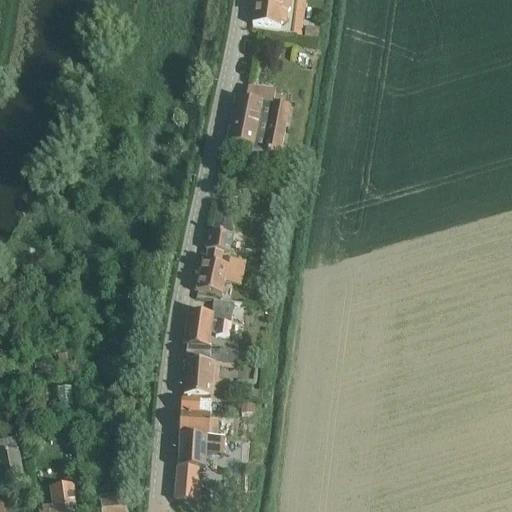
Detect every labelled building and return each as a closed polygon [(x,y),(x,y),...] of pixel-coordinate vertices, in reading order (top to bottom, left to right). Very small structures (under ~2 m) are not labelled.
[(290,14),(292,1),(282,0),(255,0),(252,27),(279,31),(280,24),(287,25),(288,14),(290,14)] [(304,3),(296,2),(292,37),(300,38),(304,3)] [(306,30),(305,40),(318,42),(319,32),(306,30)] [(245,104),(236,102),(226,152),(261,157),(278,160),(287,112),(271,109),(273,96),(248,91),(245,104)] [(234,209),(218,206),(214,230),(230,233),(234,209)] [(221,261),(220,267),(222,255),(230,256),(233,239),(209,235),(206,252),(208,253),(206,265),(203,264),(202,264),(196,293),(223,298),(225,286),(241,289),(246,265),(221,261)] [(189,314),(184,348),(187,348),(210,352),(210,351),(210,350),(208,349),(210,335),(216,336),(215,337),(215,340),(229,341),(230,331),(233,306),(215,304),(213,317),(212,317),(189,314)] [(187,348),(184,398),(210,400),(212,367),(218,367),(217,370),(234,372),(234,369),(247,370),(249,356),(218,352),(218,354),(210,354),(210,351),(210,352),(187,348)] [(99,359),(100,372),(118,371),(117,358),(99,359)] [(182,402),(180,438),(218,440),(218,423),(218,417),(210,417),(207,417),(208,403),(205,403),(200,403),(182,402)] [(240,406),(240,416),(251,417),(252,407),(240,406)] [(218,440),(180,438),(179,470),(176,502),(196,503),(199,475),(204,476),(204,470),(205,471),(206,457),(222,458),(224,449),(225,440),(218,440)] [(15,442),(0,444),(0,484),(1,490),(9,489),(25,485),(18,454),(15,442)] [(55,511),(47,511),(76,511),(74,498),(81,497),(79,487),(73,488),(52,491),(55,511)]
